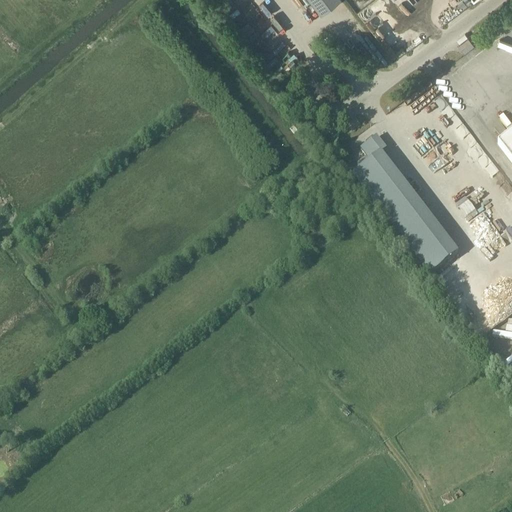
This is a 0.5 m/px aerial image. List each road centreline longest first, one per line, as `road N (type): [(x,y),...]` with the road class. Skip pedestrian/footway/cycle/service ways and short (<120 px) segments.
road 1 (track): [(166,0),(296,164),(95,316)]
road 2 (track): [(0,129),(152,0)]
road 3 (track): [(427,511),(378,440),(323,386)]
road 4 (track): [(95,316),(67,312),(0,219)]
road 5 (unclassified): [(392,79),(496,0)]
